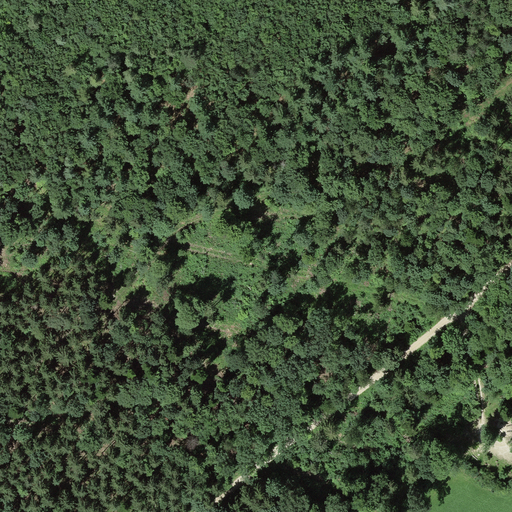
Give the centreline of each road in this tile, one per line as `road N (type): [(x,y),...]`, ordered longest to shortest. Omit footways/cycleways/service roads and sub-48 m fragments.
road 1 (track): [(198,511),(462,308)]
road 2 (track): [(489,438),(462,308)]
